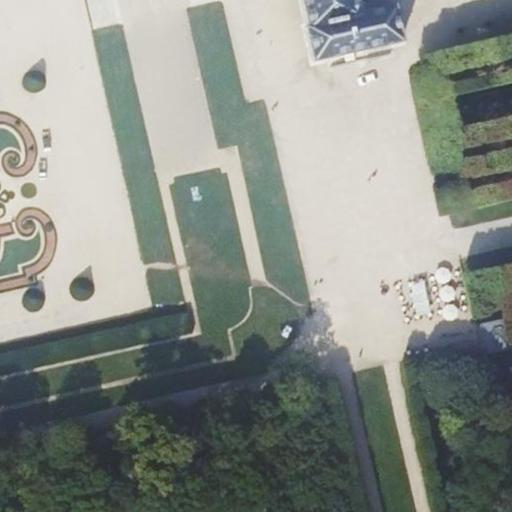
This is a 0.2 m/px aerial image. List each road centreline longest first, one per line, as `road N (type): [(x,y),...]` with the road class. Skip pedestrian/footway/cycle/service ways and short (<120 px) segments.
road 1 (track): [(75,0),(144,300),(0,333)]
road 2 (track): [(329,257),(511,219)]
road 3 (track): [(291,86),(329,257)]
road 4 (track): [(274,383),(255,511)]
